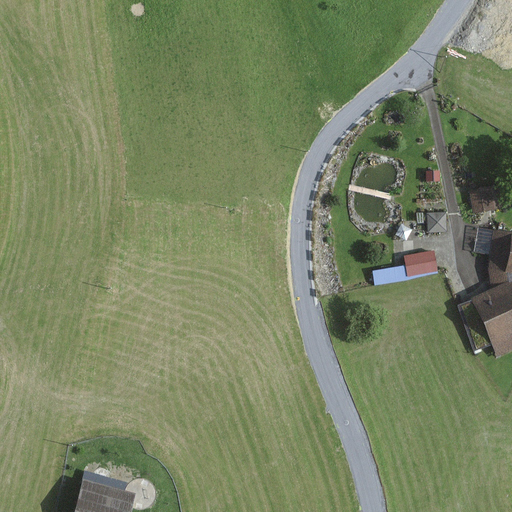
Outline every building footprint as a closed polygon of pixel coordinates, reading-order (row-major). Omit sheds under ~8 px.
[(440,172),(426,172),(426,184),(440,183),(440,172)] [(501,187),(471,192),(475,213),(505,208),(501,187)] [(446,213),(428,214),(429,234),(448,232),(446,213)] [(511,233),(495,231),(489,270),(511,273),(511,233)] [(434,251),(404,256),(406,266),(373,272),(375,284),(438,274),(434,251)] [(491,291),(472,299),(496,357),(511,349),(511,273),(489,270),(491,291)] [(129,511),(134,495),(84,482),(76,511),(129,511)]
